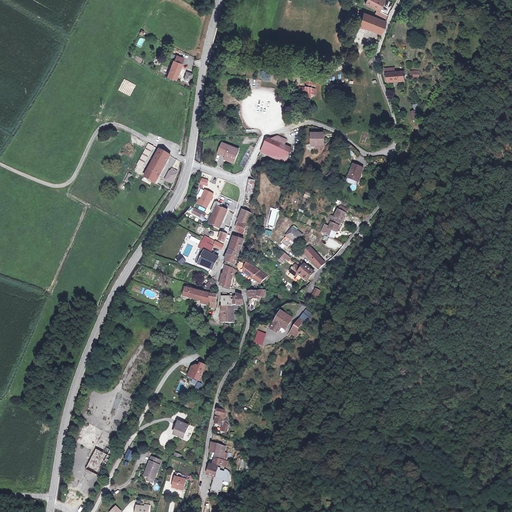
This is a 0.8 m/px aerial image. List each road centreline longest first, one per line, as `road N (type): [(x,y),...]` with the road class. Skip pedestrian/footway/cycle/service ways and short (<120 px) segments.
road 1 (secondary): [(51,500),(68,398),(86,346),(105,302),(178,195),(188,165)]
road 2 (residential): [(199,511),(218,400),(251,317),(243,289),(220,288),(243,182)]
road 3 (residential): [(0,164),(60,186),(107,124),(189,161)]
road 4 (unclassified): [(243,182),(267,134),(307,121),(370,155),(392,143)]
road 5 (unclassified): [(392,143),(375,203),(299,298)]
road 6 (secondary): [(189,161),(219,0)]
road 7 (track): [(92,511),(165,378)]
road 8 (unclassified): [(392,143),(375,69),(397,0)]
